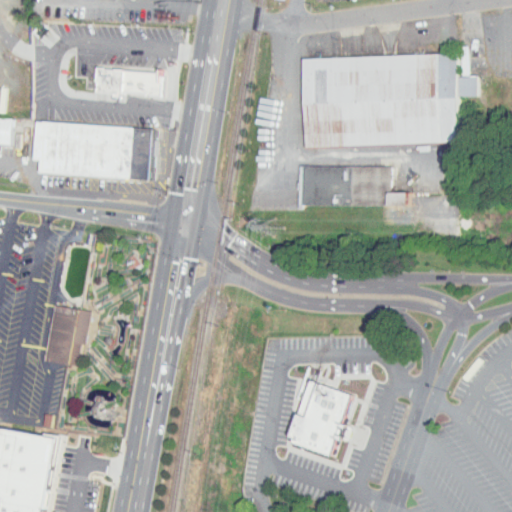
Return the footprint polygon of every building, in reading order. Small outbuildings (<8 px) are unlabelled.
[(306,59),(459,54),(461,144),(308,148),(306,59)] [(97,65),(163,69),(162,96),(96,91),(97,65)] [(0,115),(15,117),(13,143),(0,141),(0,115)] [(39,123),(156,131),(153,181),(35,173),(39,123)] [(301,166),(393,166),(393,206),(301,206),(301,166)] [(56,304),(91,310),(81,366),(47,361),(56,304)] [(310,379),(352,394),(331,453),(289,438),(310,379)] [(0,449),(0,511),(47,511),(61,438),(4,427),(0,449)]
